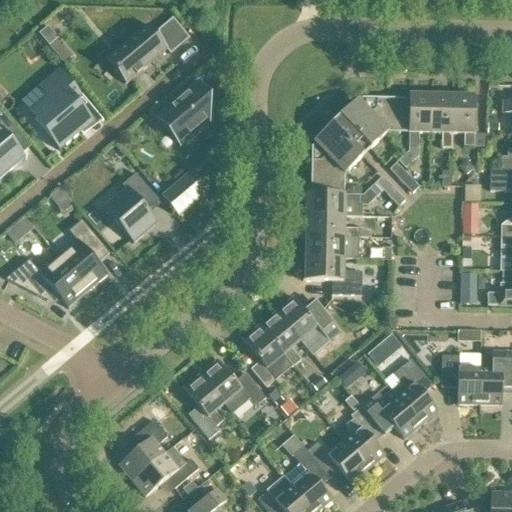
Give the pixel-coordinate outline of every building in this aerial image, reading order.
[(155,36),(148,28),(106,62),(127,87),(167,53),(171,57),(190,41),(173,21),(155,36)] [(47,29),(38,37),(48,49),(57,41),(47,29)] [(50,103),(34,116),(62,150),(58,153),(59,154),(88,130),(80,121),(92,111),(59,72),(37,90),(38,92),(39,91),(50,103)] [(210,126),(211,100),(198,85),(155,121),(164,131),(169,126),(185,145),(209,125),(210,126)] [(431,99),(408,98),(408,102),(409,102),(408,136),(408,151),(408,154),(397,164),(405,172),(418,159),(418,151),(419,136),(430,136),(431,99)] [(452,137),(452,99),(431,99),(430,136),(441,136),(441,152),(451,152),(451,137),(452,137)] [(452,99),(452,137),(463,137),(463,149),(474,150),(475,100),(452,99)] [(344,177),(365,157),(387,135),(408,136),(409,102),(408,102),(361,101),(358,105),(356,103),(334,125),(313,145),(315,146),(311,150),(310,197),(344,198),(344,177)] [(502,116),(511,116),(511,104),(502,104),(502,116)] [(10,124),(2,131),(9,140),(18,133),(10,124)] [(487,127),(487,137),(497,137),(497,127),(487,127)] [(0,181),(21,164),(0,138),(0,181)] [(511,152),(507,152),(507,160),(501,160),(501,172),(511,172),(511,152)] [(466,163),(458,170),(465,177),(473,170),(466,163)] [(412,196),(419,190),(396,166),(390,173),(412,196)] [(511,172),(501,172),(489,172),(489,194),(511,194),(511,172)] [(180,184),(161,200),(178,220),(197,204),(208,194),(191,174),(180,184)] [(441,174),(441,189),(451,189),(451,174),(441,174)] [(157,226),(149,216),(160,206),(136,177),(122,189),(124,192),(102,210),(133,246),(157,226)] [(361,198),(359,198),(348,198),(344,198),(310,197),(306,196),(306,219),(343,220),(343,219),(362,219),(362,208),(368,208),(383,194),(398,210),(405,203),(382,180),(363,198),(361,198)] [(55,198),(69,216),(80,207),(66,189),(55,198)] [(348,190),(348,198),(359,198),(361,198),(361,190),(348,190)] [(467,204),(467,236),(483,236),(484,204),(467,204)] [(30,218),(12,234),(21,244),(39,229),(30,218)] [(363,232),(358,232),(343,231),(343,220),(306,219),(306,240),(358,241),(358,240),(370,240),(370,235),(363,232)] [(58,260),(88,296),(108,279),(95,263),(94,258),(103,251),(81,225),(69,235),(77,245),(58,260)] [(511,228),(500,228),(500,241),(511,240),(511,228)] [(358,241),(306,240),(305,262),(343,263),(358,263),(358,241)] [(511,240),(500,241),(500,263),(511,262),(511,240)] [(382,251),(382,263),(391,263),(391,262),(391,254),(391,251),(382,251)] [(68,313),(88,296),(58,260),(39,276),(29,264),(6,283),(46,304),(54,297),(68,313)] [(361,300),(361,285),(357,285),(357,275),(342,275),(343,263),(305,262),(305,284),(331,285),(331,299),(361,300)] [(487,296),(487,309),(511,308),(511,274),(502,275),(501,287),(499,287),(499,296),(487,296)] [(461,296),(461,306),(473,306),(473,296),(461,296)] [(318,348),(326,342),(328,345),(340,336),(321,313),(310,322),(293,301),(276,315),(299,344),(309,337),(318,348)] [(387,315),(379,311),(374,321),(382,325),(387,315)] [(293,370),(301,363),(291,351),(299,344),(276,315),(259,329),(283,358),(293,370)] [(250,372),(266,392),(293,370),(283,358),(259,329),(242,343),(259,365),(250,372)] [(457,334),(457,344),(480,345),(480,334),(457,334)] [(369,356),(379,368),(385,363),(375,351),(369,356)] [(479,409),(480,371),(480,356),(460,356),(460,360),(441,359),(441,385),(457,386),(456,408),(479,409)] [(479,409),(501,409),(501,387),(511,386),(511,356),(492,356),(491,371),(480,371),(479,409)] [(392,378),(404,393),(396,400),(420,429),(437,414),(423,397),(432,389),(410,363),(392,378)] [(254,410),(265,401),(245,377),(235,385),(217,364),(200,378),(224,407),(233,399),(241,409),(248,403),(254,410)] [(346,373),(337,381),(345,391),(354,383),(346,373)] [(224,407),(200,378),(183,392),(198,411),(189,419),(209,443),(219,436),(215,431),(223,424),(215,415),(224,407)] [(321,378),(310,387),(316,395),(327,386),(321,378)] [(282,401),(276,393),(268,399),(275,407),(282,401)] [(420,429),(396,400),(387,407),(378,396),(360,411),(379,434),(389,426),(403,443),(420,429)] [(345,405),(353,415),(360,409),(351,399),(345,405)] [(289,403),(280,411),(287,419),(297,412),(289,403)] [(379,434),(360,411),(350,419),(353,422),(345,428),(352,437),(343,444),(367,473),(384,459),(370,442),(379,434)] [(167,441),(153,424),(132,441),(139,451),(118,468),(131,484),(164,457),(157,449),(167,441)] [(343,444),(326,459),(317,447),(308,455),(330,482),(339,474),(350,487),(367,473),(343,444)] [(320,511),(331,503),(320,490),(329,482),(319,470),(303,450),(292,459),(299,467),(283,481),(290,489),(309,511),(320,511)] [(145,501),(166,483),(174,492),(198,472),(190,463),(184,467),(171,451),(164,457),(131,484),(145,501)] [(192,485),(183,493),(188,499),(197,491),(192,485)] [(247,485),(241,490),(249,500),(255,495),(247,485)] [(274,489),(266,495),(257,503),(264,511),(309,511),(290,489),(280,497),(274,489)] [(222,511),(220,509),(226,504),(216,493),(192,511),(222,511)] [(489,511),(476,511),(477,511),(474,511),(511,511),(511,496),(501,496),(501,499),(490,498),(489,511)]
